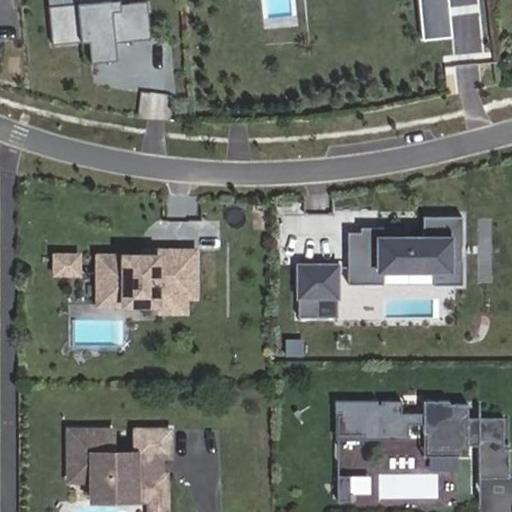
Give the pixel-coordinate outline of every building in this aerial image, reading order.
[(151,40),(147,2),(128,4),(128,9),(119,9),(119,5),(111,6),(110,0),(76,0),(77,4),(49,7),(52,45),(90,42),(89,36),(122,33),(123,42),(151,40)] [(452,39),(448,0),(418,0),(423,42),(452,39)] [(118,55),(117,43),(123,42),(122,33),(89,36),(90,42),(91,58),(118,55)] [(142,116),(173,118),(174,92),(144,90),(142,116)] [(347,233),(347,284),(382,284),(382,271),(432,271),(432,285),(461,285),(461,217),(422,217),(422,238),(382,238),(360,238),(360,233),(347,233)] [(382,228),(360,228),(360,233),(360,238),(382,238),(382,228)] [(194,297),(194,251),(156,251),(156,256),(97,256),(97,282),(122,282),(122,305),(161,305),(161,312),(184,312),(184,297),(194,297)] [(77,273),(77,256),(52,256),(52,273),(77,273)] [(337,265),(297,265),(297,317),(317,317),(317,297),(337,297),(337,265)] [(122,305),(122,282),(97,282),(96,305),(122,305)] [(337,297),(317,297),(317,317),(337,317),(337,297)] [(379,401),(336,401),(336,408),(338,408),(338,431),(365,431),(365,436),(409,436),(409,421),(424,421),(424,430),(427,430),(428,450),(460,449),(460,453),(469,453),(469,444),(479,444),(479,478),(509,477),(509,444),(505,444),(505,417),(469,418),(469,404),(450,404),(450,401),(439,401),(440,403),(434,403),(435,401),(424,401),(424,413),(403,413),(403,405),(402,401),(382,401),(382,404),(379,404),(379,401)] [(70,430),(70,480),(93,480),(93,488),(136,487),(136,500),(151,500),(167,500),(167,474),(154,474),(154,461),(162,462),(162,456),(171,456),(171,430),(136,430),(136,452),(114,452),(114,430),(70,430)] [(427,430),(424,430),(424,453),(460,453),(460,449),(428,450),(427,430)] [(350,473),(338,473),(338,498),(350,498),(350,473)] [(136,487),(93,488),(93,500),(136,500),(136,487)] [(167,511),(167,500),(151,500),(151,511),(167,511)]
